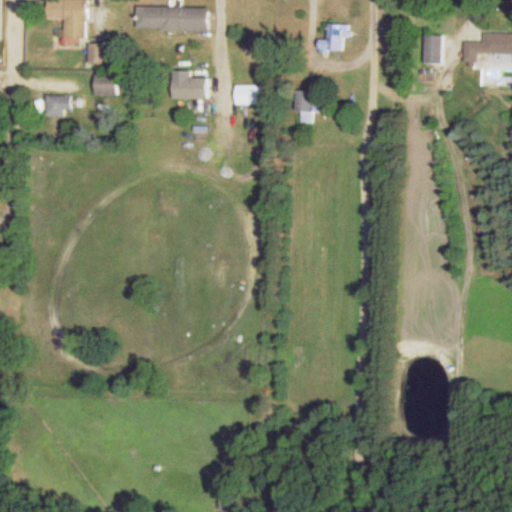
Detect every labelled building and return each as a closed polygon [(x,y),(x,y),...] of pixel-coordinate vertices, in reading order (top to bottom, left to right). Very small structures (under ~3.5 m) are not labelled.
[(67,37),(89,37),(89,0),(50,0),(50,17),(67,17),(67,37)] [(212,29),(212,6),(147,5),(147,29),(212,29)] [(347,49),(346,22),(330,23),(330,38),(321,38),(321,49),(347,49)] [(511,34),(487,33),(487,43),(467,42),(467,62),(480,63),(480,53),(511,53),(511,34)] [(445,34),(426,34),(426,63),(445,63),(445,34)] [(110,64),(110,42),(91,42),(91,64),(110,64)] [(120,94),(120,73),(99,73),(99,94),(120,94)] [(210,76),(177,76),(177,97),(210,97),(210,76)] [(267,84),(237,84),(237,103),(267,103),(267,84)] [(315,110),(326,111),(328,91),(299,88),(297,110),(303,110),(302,121),(313,122),(315,110)] [(48,114),(73,114),(73,94),(48,94),(48,114)] [(241,508),(241,494),(222,494),(222,508),(241,508)]
